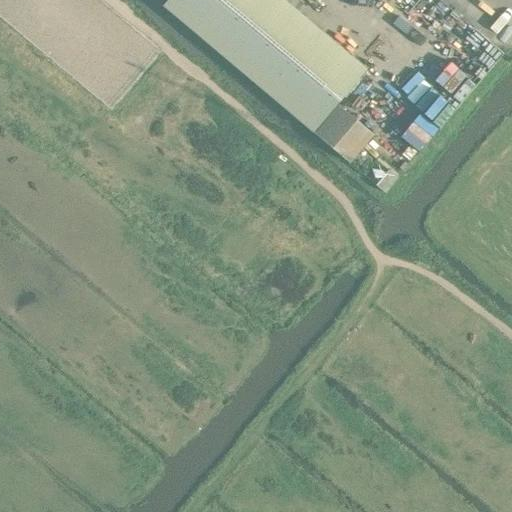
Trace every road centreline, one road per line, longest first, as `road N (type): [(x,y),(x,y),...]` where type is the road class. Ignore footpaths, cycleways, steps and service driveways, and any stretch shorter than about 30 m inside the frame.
road 1 (track): [(110,0),(351,210),(379,258)]
road 2 (unknown): [(511,340),(434,277),(379,258)]
